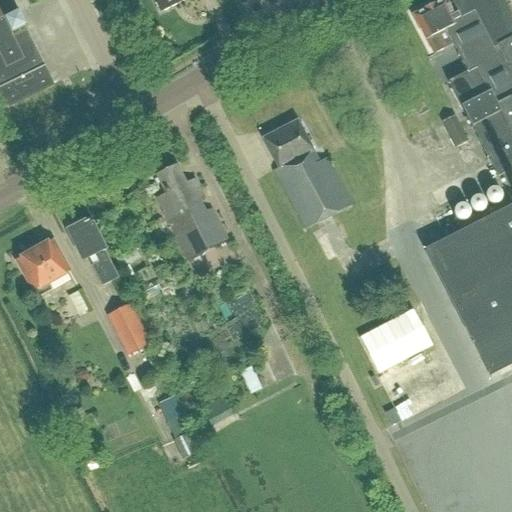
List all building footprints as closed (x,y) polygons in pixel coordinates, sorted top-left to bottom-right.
[(11,0),(0,0),(0,94),(6,108),(13,104),(13,103),(45,87),(46,88),(53,85),(11,0)] [(186,0),(153,0),(160,13),(186,0)] [(511,24),(499,0),(454,0),(452,1),(453,5),(448,7),(445,0),(441,2),(438,1),(431,4),(431,7),(426,10),(423,8),(416,12),(416,15),(413,17),(425,41),(426,41),(433,56),(452,46),(466,74),(448,83),(497,179),(502,176),(511,195),(511,197),(506,201),(497,185),(449,210),(457,226),(443,233),(447,240),(424,251),(490,378),(511,366),(511,24)] [(80,60),(72,63),(80,87),(88,85),(80,60)] [(419,117),(428,113),(422,100),(412,104),(419,117)] [(454,150),(468,143),(455,117),(441,124),(454,150)] [(305,231),(351,206),(326,159),(319,163),(297,122),(262,140),(278,170),(274,172),(305,231)] [(188,262),(227,242),(211,210),(204,213),(198,202),(203,199),(194,180),(185,184),(176,167),(156,177),(172,209),(163,213),(188,262)] [(68,232),(84,263),(94,258),(97,263),(93,266),(97,274),(103,285),(118,278),(112,266),(111,266),(89,222),(68,232)] [(16,262),(34,294),(36,293),(39,299),(51,292),(47,286),(70,273),(52,241),(16,262)] [(119,271),(140,260),(136,252),(115,262),(119,271)] [(77,317),(91,310),(81,291),(67,298),(77,317)] [(127,358),(145,349),(150,346),(130,306),(106,317),(127,358)] [(234,370),(241,395),(254,391),(246,367),(234,370)] [(62,417),(72,441),(81,437),(78,429),(86,425),(79,409),(62,417)] [(173,442),(182,460),(200,451),(191,432),(193,431),(185,415),(166,424),(175,441),(173,442)]
